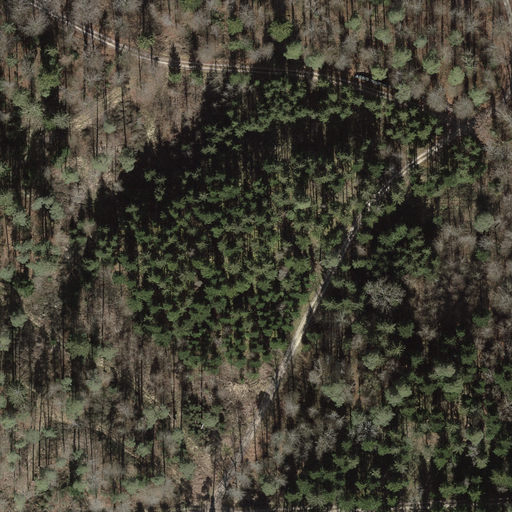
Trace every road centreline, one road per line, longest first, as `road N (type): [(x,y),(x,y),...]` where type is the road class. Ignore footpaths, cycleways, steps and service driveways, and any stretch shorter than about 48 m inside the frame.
road 1 (track): [(511,65),(506,86),(377,182),(332,248),(199,511)]
road 2 (track): [(27,0),(152,53),(292,70),(433,109),(511,161)]
road 3 (track): [(511,496),(186,511)]
